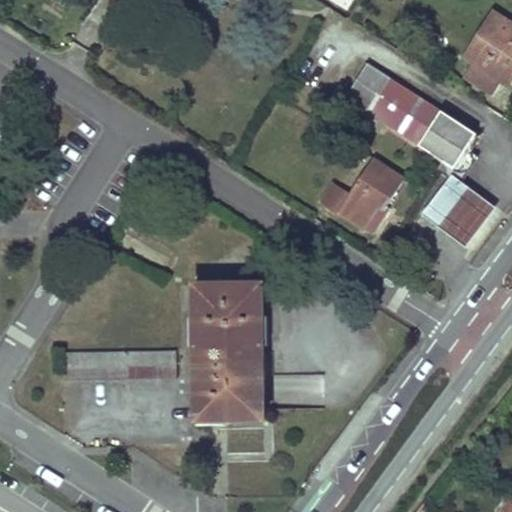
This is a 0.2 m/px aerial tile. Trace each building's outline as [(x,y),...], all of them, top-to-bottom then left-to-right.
[(511,19),(503,13),(464,72),(489,90),(498,77),(503,68),(511,73),(511,19)] [(366,60),(344,92),(364,106),(359,115),(377,127),(383,118),(442,156),(436,162),(452,172),(458,176),(473,153),(463,147),(475,129),(366,60)] [(511,73),(503,68),(498,77),(507,83),(511,75),(511,73)] [(347,194),(323,178),(309,199),(333,215),(337,208),(363,225),(377,204),(381,206),(386,200),(402,174),(372,155),(347,194)] [(452,172),(423,212),(464,244),(493,205),(458,176),(452,172)] [(377,204),(363,225),(371,230),(390,202),(386,200),(381,206),(377,204)] [(194,281),(195,415),(219,415),(263,415),(261,281),(194,281)] [(63,349),(63,375),(175,375),(175,349),(63,349)] [(511,511),(511,504),(509,502),(500,511),(511,511)]
